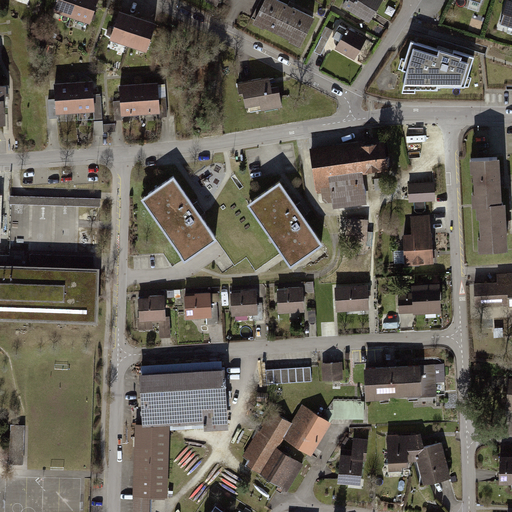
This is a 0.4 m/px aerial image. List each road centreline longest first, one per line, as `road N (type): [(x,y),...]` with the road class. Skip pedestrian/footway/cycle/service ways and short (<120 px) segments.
road 1 (residential): [(113,358),(462,337)]
road 2 (residential): [(119,156),(349,124)]
road 3 (unknown): [(298,133),(320,202),(345,212),(381,204),(453,152)]
road 4 (residential): [(453,114),(462,337)]
road 5 (residential): [(154,0),(350,99)]
road 6 (residential): [(119,156),(113,358)]
road 7 (residential): [(462,337),(467,511)]
road 8 (residential): [(113,358),(112,511)]
road 9 (unknown): [(396,28),(511,63)]
